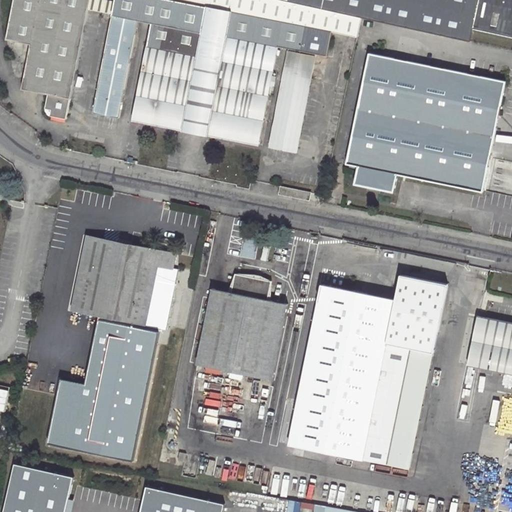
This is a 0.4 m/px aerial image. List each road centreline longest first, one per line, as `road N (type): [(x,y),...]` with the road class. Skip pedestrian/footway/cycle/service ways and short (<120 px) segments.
road 1 (unclassified): [(0,132),(45,160),(511,256)]
road 2 (unknown): [(154,183),(139,209),(92,213),(73,230),(58,348),(79,368)]
road 3 (unknown): [(45,160),(0,337)]
road 4 (unknown): [(363,29),(511,60)]
